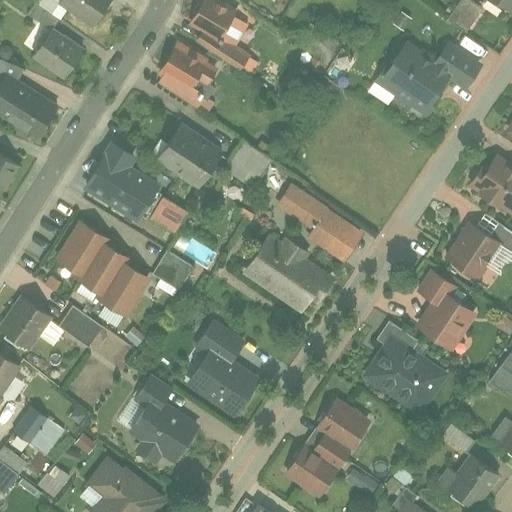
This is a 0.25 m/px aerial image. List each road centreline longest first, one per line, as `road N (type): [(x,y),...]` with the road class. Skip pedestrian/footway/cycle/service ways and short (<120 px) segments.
road 1 (residential): [(378,266),(365,268),(209,502),(211,511)]
road 2 (residential): [(164,0),(0,255)]
road 3 (residential): [(227,511),(382,278),(378,266)]
road 4 (residential): [(511,64),(378,266)]
